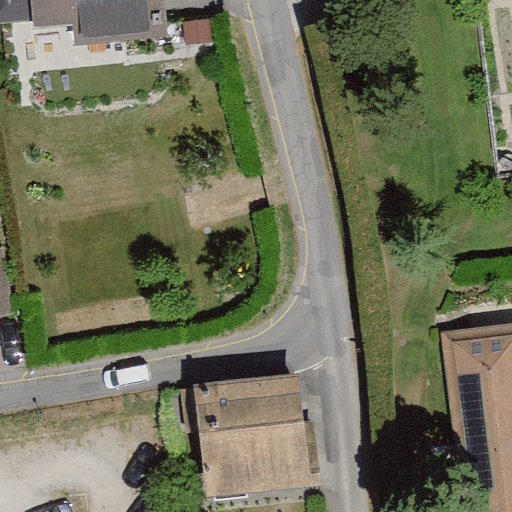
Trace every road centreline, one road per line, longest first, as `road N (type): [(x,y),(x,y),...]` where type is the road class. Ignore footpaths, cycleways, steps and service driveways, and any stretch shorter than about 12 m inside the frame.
road 1 (residential): [(267,0),(335,338)]
road 2 (residential): [(335,338),(0,397)]
road 3 (residential): [(355,511),(335,338)]
